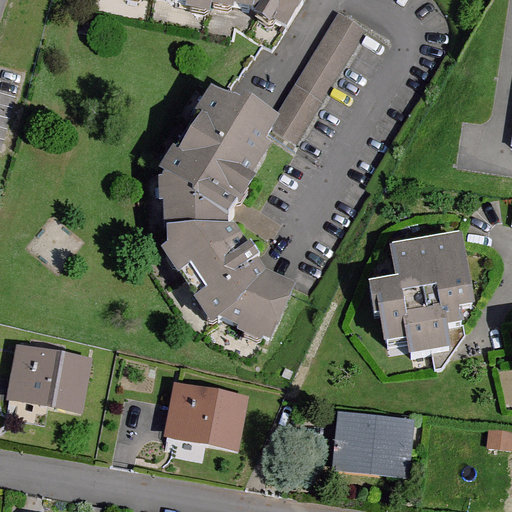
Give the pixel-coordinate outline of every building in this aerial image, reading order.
[(297,0),(148,0),(211,13),(212,7),(251,14),(287,35),(303,8),(295,4),(297,0)] [(287,35),(251,14),(241,38),(233,51),(232,50),(225,62),(224,61),(218,72),(217,72),(210,83),(209,82),(202,93),(226,107),(233,96),(234,97),(240,85),(241,86),(248,75),(249,75),(256,64),(257,65),(264,52),(274,58),(287,35)] [(270,136),(292,150),(363,37),(341,23),(270,136)] [(231,213),(230,212),(264,158),(262,151),(269,141),(218,107),(168,182),(170,184),(169,186),(169,239),(172,239),(172,253),(169,255),(214,328),(216,323),(262,344),(283,296),(254,283),(247,271),(249,270),(250,269),(251,268),(251,266),(251,265),(251,263),(251,262),(250,260),(249,259),(248,258),(247,257),(245,257),(243,257),(242,257),(240,257),(239,258),(228,240),(221,240),(221,225),(223,226),(224,226),(226,226),(227,226),(229,226),(230,225),(231,224),(232,223),(233,221),(234,220),(234,218),(233,217),(233,215),(232,214),(231,213)] [(399,291),(378,295),(388,354),(410,351),(412,362),(432,359),(434,376),(447,374),(465,340),(460,314),(475,311),(463,242),(392,254),(399,291)] [(84,367),(19,355),(15,375),(22,376),(17,401),(75,412),(84,367)] [(239,398),(172,388),(169,406),(176,407),(172,436),(231,445),(239,398)] [(404,427),(340,422),(339,445),(336,445),(335,460),(337,460),(337,467),(401,472),(404,427)] [(511,428),(489,426),(487,443),(510,446),(511,428)] [(183,441),(181,452),(207,457),(209,446),(183,441)]
